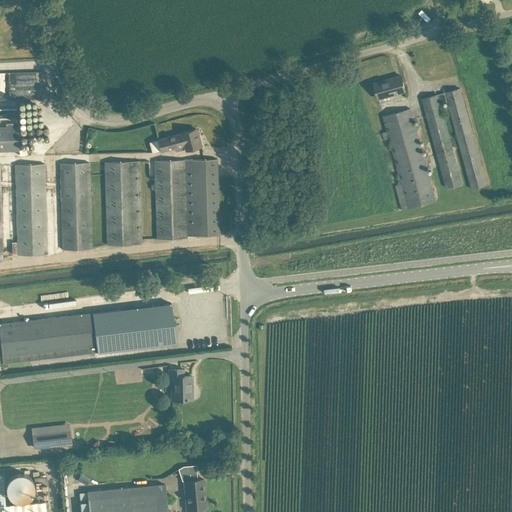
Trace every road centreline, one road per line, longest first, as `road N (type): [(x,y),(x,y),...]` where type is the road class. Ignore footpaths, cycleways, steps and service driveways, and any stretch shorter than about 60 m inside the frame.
road 1 (unclassified): [(228,91),(511,13)]
road 2 (unclassified): [(228,91),(121,119),(90,115),(69,96),(41,0)]
road 3 (unclassified): [(511,265),(243,296)]
road 4 (track): [(490,201),(241,240)]
road 5 (unknown): [(0,266),(241,240)]
road 6 (unclassified): [(247,511),(243,296)]
road 7 (unclassified): [(243,296),(239,144),(228,91)]
